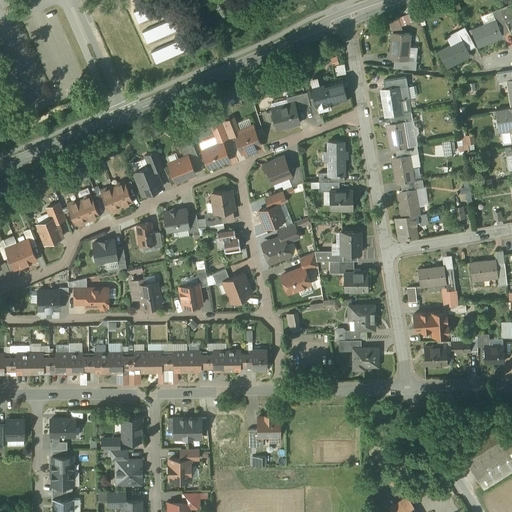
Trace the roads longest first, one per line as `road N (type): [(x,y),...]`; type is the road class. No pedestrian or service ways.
road 1 (residential): [(266,315),(236,167),(77,234),(63,264),(0,292)]
road 2 (secondary): [(397,0),(125,115)]
road 3 (residential): [(0,321),(266,315)]
road 4 (unclassified): [(407,388),(478,511)]
road 5 (residential): [(363,114),(384,252)]
road 6 (residential): [(384,252),(407,388)]
road 7 (residential): [(407,388),(277,391)]
road 8 (residential): [(65,0),(115,119)]
road 9 (residential): [(511,231),(384,252)]
road 10 (residential): [(125,115),(70,0)]
road 11 (secondary): [(115,119),(0,169)]
road 12 (residential): [(277,391),(153,396)]
